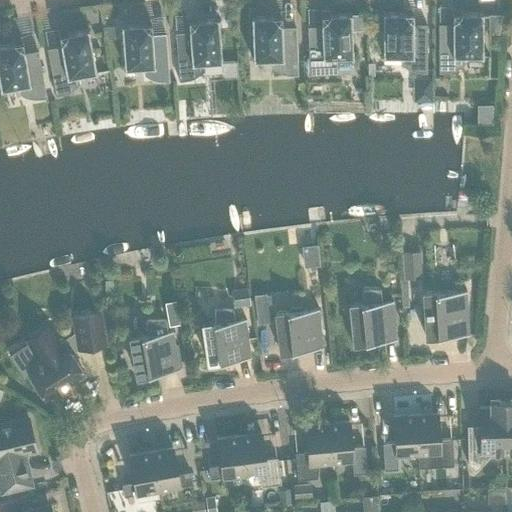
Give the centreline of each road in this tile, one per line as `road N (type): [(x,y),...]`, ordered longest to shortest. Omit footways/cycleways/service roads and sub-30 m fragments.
road 1 (residential): [(87,511),(73,454),(97,428),(311,390),(495,376)]
road 2 (residential): [(495,376),(511,153)]
